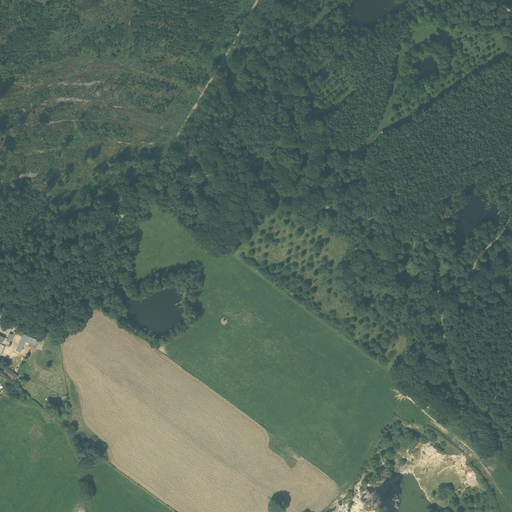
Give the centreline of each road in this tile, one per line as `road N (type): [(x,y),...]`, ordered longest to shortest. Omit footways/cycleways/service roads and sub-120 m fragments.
road 1 (track): [(511,432),(453,371),(432,257),(418,232),(263,186),(187,177)]
road 2 (track): [(187,177),(68,221),(29,302),(2,322)]
road 3 (track): [(257,0),(148,188)]
road 4 (unknown): [(187,177),(184,146),(277,0)]
road 5 (track): [(511,197),(503,230),(477,258),(469,283),(438,290)]
